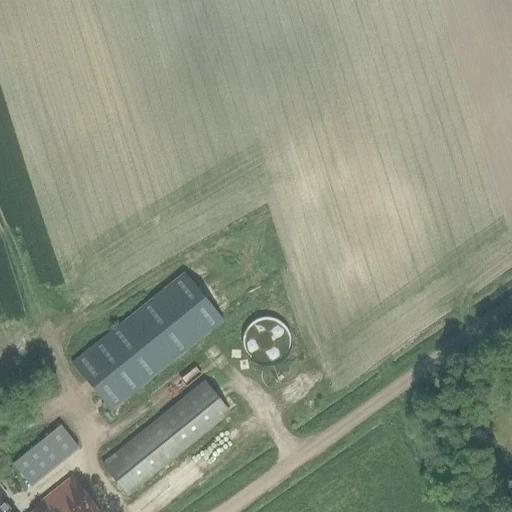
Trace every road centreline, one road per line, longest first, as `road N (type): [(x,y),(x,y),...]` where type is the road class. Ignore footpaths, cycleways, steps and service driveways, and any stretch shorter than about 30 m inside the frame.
road 1 (track): [(220,511),(511,306)]
road 2 (track): [(395,388),(460,511)]
